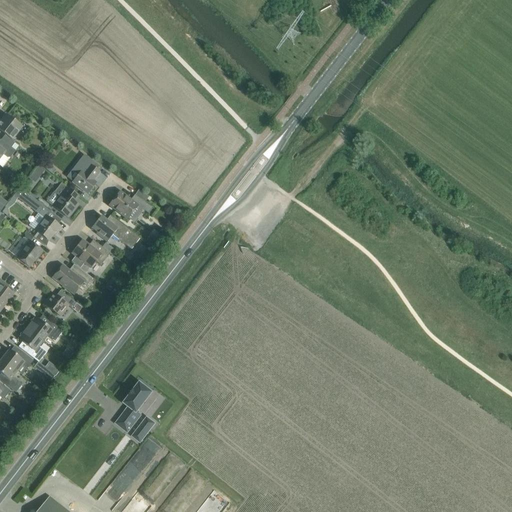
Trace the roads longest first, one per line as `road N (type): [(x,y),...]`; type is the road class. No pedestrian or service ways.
road 1 (secondary): [(0,496),(203,230)]
road 2 (secondary): [(292,123),(384,0)]
road 3 (secondary): [(203,230),(247,191),(292,123)]
road 4 (secondary): [(292,123),(248,164),(203,230)]
road 5 (residential): [(29,280),(110,182)]
